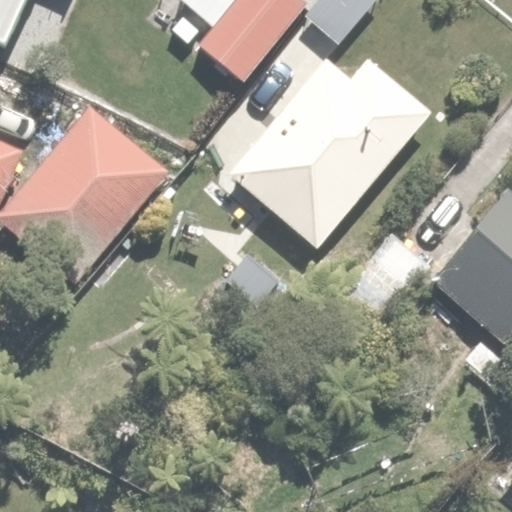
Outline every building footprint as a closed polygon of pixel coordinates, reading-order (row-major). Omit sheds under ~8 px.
[(0,0),(0,38),(12,44),(31,0),(0,0)] [(306,4),(300,0),(181,0),(210,24),(194,43),(239,82),(306,4)] [(381,0),(320,0),(306,16),(340,46),(381,0)] [(352,83),(329,63),(233,173),(322,251),(439,116),(373,59),(352,83)] [(169,168),(94,107),(2,218),(77,280),(169,168)] [(0,185),(13,159),(0,152),(0,185)] [(511,186),(511,185),(431,275),(511,347),(511,186)] [(393,511),(371,493),(354,511),(393,511)]
